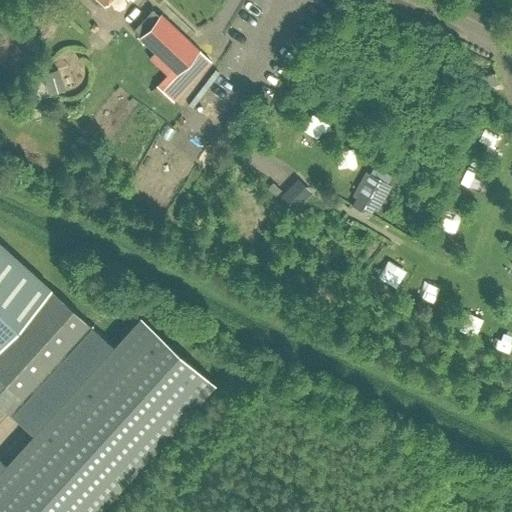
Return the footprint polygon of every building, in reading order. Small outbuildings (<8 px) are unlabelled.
[(140,42),(178,76),(200,53),(161,18),(140,42)] [(468,67),(474,90),(497,84),(491,61),(488,62),(468,67)] [(41,72),(30,76),(37,97),(48,93),(41,72)] [(59,118),(70,107),(59,96),(48,107),(59,118)] [(477,189),(486,172),(468,162),(459,179),(477,189)] [(366,170),(351,196),(376,210),(391,184),(366,170)] [(272,180),(267,186),(275,193),(280,188),(272,180)] [(285,189),(281,194),(294,207),(302,199),(306,195),(292,182),(285,189)] [(425,233),(446,244),(458,219),(438,208),(425,233)] [(0,343),(51,287),(0,240),(0,343)] [(365,268),(388,284),(396,274),(372,257),(365,268)] [(404,288),(424,295),(431,276),(411,269),(404,288)] [(0,440),(98,333),(51,290),(0,346),(0,440)] [(461,291),(454,308),(472,316),(480,299),(461,291)] [(0,511),(95,511),(214,382),(139,315),(0,468),(0,511)]
